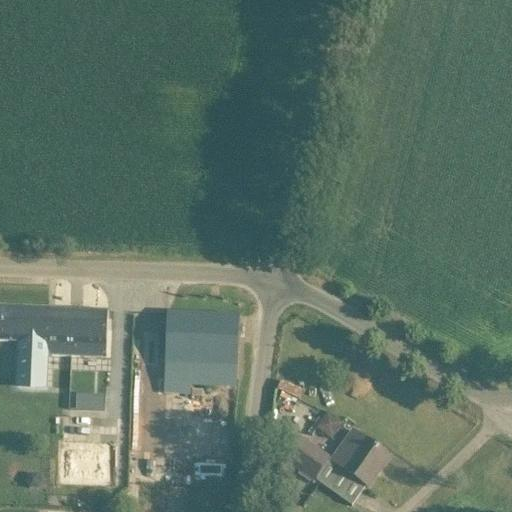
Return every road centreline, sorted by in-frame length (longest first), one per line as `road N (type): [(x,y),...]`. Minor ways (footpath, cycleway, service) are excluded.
road 1 (unclassified): [(274,283),(348,0)]
road 2 (unclassified): [(274,283),(241,275),(0,270)]
road 3 (unclassified): [(511,407),(312,293),(274,283)]
road 4 (unclassified): [(243,511),(274,283)]
road 5 (track): [(409,511),(508,409)]
